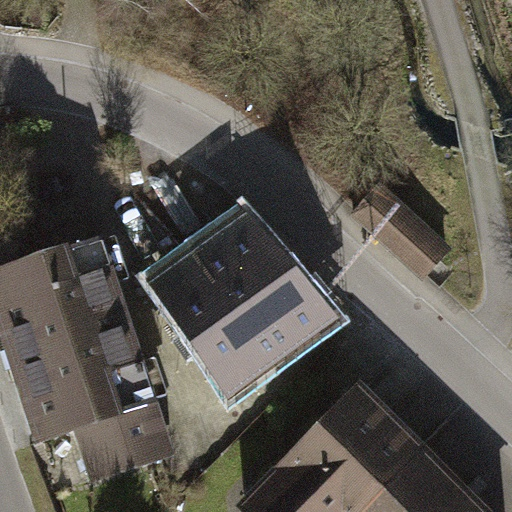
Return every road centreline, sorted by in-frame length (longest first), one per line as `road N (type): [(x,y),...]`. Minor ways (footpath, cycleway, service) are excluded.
road 1 (residential): [(0,79),(129,102),(215,147),(511,409)]
road 2 (unknown): [(195,477),(145,326),(91,94)]
